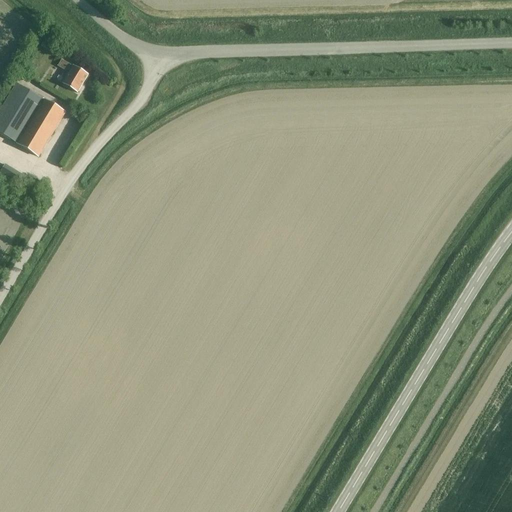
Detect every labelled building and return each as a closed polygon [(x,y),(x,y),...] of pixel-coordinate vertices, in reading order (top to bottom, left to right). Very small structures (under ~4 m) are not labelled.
[(54,55),(59,47),(54,44),(49,52),(54,55)] [(70,72),(62,85),(76,93),(87,76),(61,61),(57,67),(65,72),(66,70),(70,72)] [(31,64),(27,71),(33,74),(37,68),(31,64)] [(64,114),(43,101),(16,85),(0,111),(0,134),(38,157),(64,114)] [(27,178),(5,165),(0,172),(0,182),(15,191),(18,186),(21,187),(27,178)]
